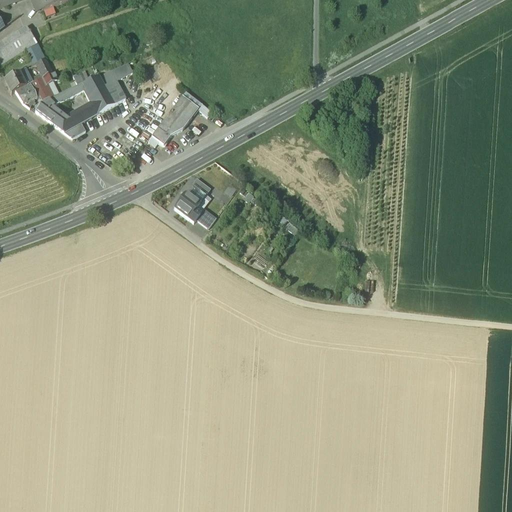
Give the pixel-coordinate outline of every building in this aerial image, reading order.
[(0,0),(0,9),(17,3),(16,0),(0,0)] [(66,0),(36,0),(41,12),(67,3),(66,0)] [(25,29),(0,44),(0,68),(26,53),(37,46),(25,29)] [(36,66),(45,62),(37,46),(26,53),(33,68),(36,66)] [(52,76),(45,62),(36,66),(41,76),(43,80),(52,76)] [(25,71),(19,75),(22,81),(28,77),(25,71)] [(117,71),(110,74),(116,84),(122,80),(117,71)] [(84,73),(73,79),(77,87),(88,81),(84,73)] [(110,74),(98,79),(114,108),(125,101),(116,84),(110,74)] [(19,75),(4,82),(11,96),(15,94),(25,89),(24,85),(22,81),(19,75)] [(43,80),(37,83),(40,89),(47,86),(57,81),(54,75),(52,76),(52,75),(52,76),(43,80)] [(41,76),(31,81),(32,85),(37,83),(43,80),(41,76)] [(114,108),(98,79),(81,88),(83,93),(90,106),(97,117),(114,108)] [(32,85),(30,86),(36,100),(40,98),(44,105),(54,100),(47,86),(40,89),(37,83),(32,85)] [(25,89),(15,94),(23,107),(29,111),(30,110),(29,110),(35,103),(34,101),(36,100),(30,86),(25,89)] [(81,88),(60,98),(63,104),(83,93),(81,88)] [(182,100),(148,145),(155,150),(158,145),(163,149),(170,140),(182,133),(198,112),(208,120),(211,115),(186,95),(182,100)] [(44,105),(43,106),(35,114),(51,127),(59,117),(52,111),(53,110),(63,104),(60,98),(54,100),(44,105)] [(90,106),(71,117),(78,128),(81,126),(97,117),(90,106)] [(71,117),(65,121),(59,117),(51,127),(64,136),(78,128),(71,117)] [(78,128),(64,136),(72,141),(85,134),(81,126),(78,128)] [(210,192),(196,182),(191,188),(199,194),(205,199),(210,192)] [(199,194),(193,202),(199,207),(205,199),(199,194)] [(193,202),(185,196),(174,211),(188,222),(194,213),(199,207),(193,202)] [(203,212),(199,217),(195,223),(208,232),(216,221),(203,212)] [(199,217),(194,213),(188,222),(193,226),(195,223),(199,217)]
